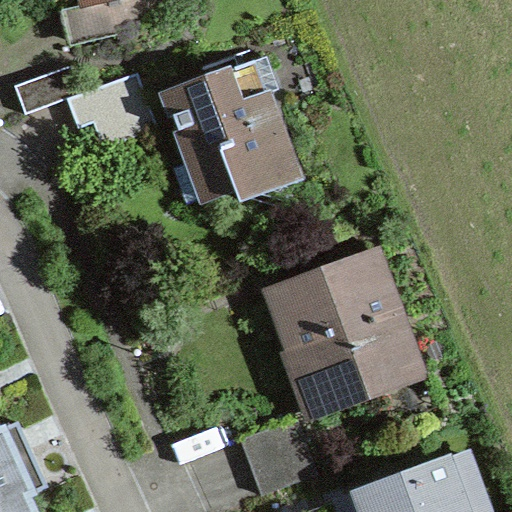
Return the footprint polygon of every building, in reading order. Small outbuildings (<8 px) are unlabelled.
[(72,65),(16,86),(26,114),(67,99),(82,93),(72,65)] [(241,200),(299,178),(267,92),(243,100),(231,69),(166,93),(191,161),(174,167),(187,204),(203,198),(204,200),(237,188),(241,200)] [(82,93),(67,99),(79,129),(94,123),(150,102),(139,72),(82,93)] [(159,127),(150,102),(94,123),(103,148),(159,127)] [(316,402),(419,364),(377,251),(270,290),(293,352),(297,351),(316,402)] [(299,417),(242,438),(262,495),(320,474),(299,417)] [(0,508),(26,496),(49,486),(17,420),(0,428),(0,508)] [(485,511),(462,453),(342,499),(342,500),(347,511),(485,511)] [(0,508),(0,511),(33,511),(26,496),(0,508)] [(347,511),(342,500),(310,511),(347,511)]
